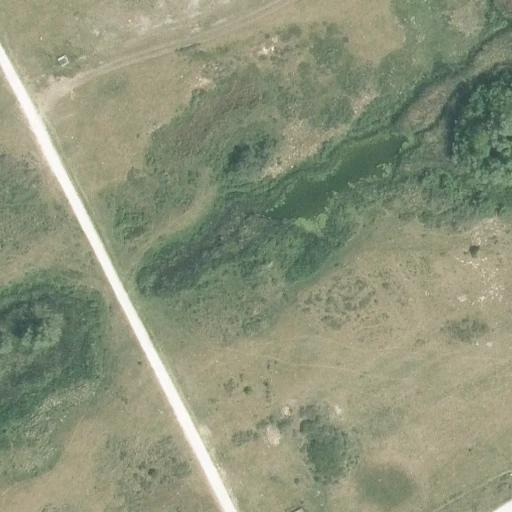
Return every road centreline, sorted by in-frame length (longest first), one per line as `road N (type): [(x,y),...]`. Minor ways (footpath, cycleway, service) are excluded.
road 1 (track): [(228,511),(0,55)]
road 2 (track): [(26,108),(287,0)]
